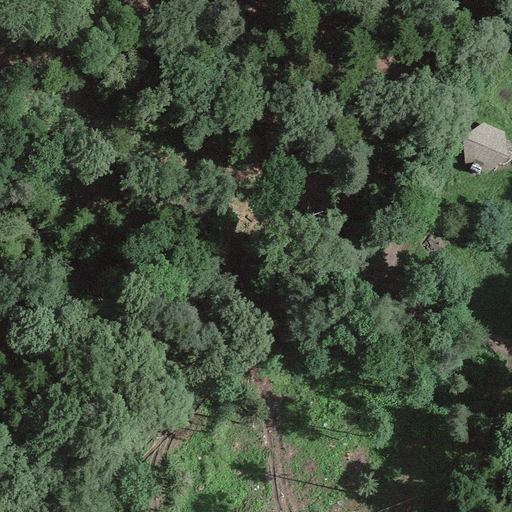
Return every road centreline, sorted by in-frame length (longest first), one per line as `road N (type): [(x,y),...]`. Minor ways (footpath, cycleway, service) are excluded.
road 1 (track): [(395,302),(319,298),(0,358)]
road 2 (track): [(505,0),(473,56),(386,52),(331,0)]
road 3 (track): [(511,353),(395,302)]
